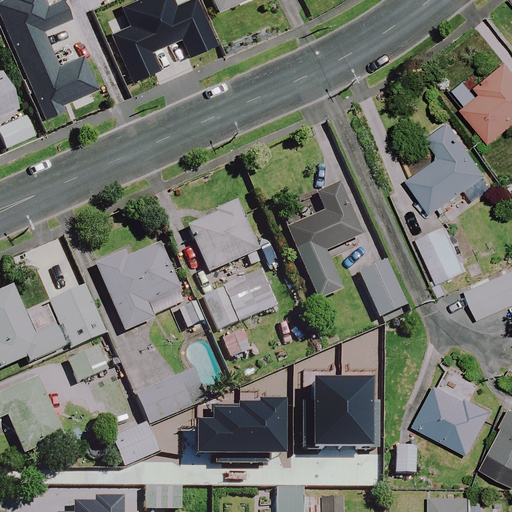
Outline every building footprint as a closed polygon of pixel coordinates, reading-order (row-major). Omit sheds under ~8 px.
[(87,15),(79,0),(54,0),(66,25),(87,15)] [(165,0),(120,0),(99,8),(112,42),(126,37),(130,46),(155,36),(158,45),(180,37),(170,12),(165,0)] [(203,0),(211,17),(252,0),(203,0)] [(91,69),(48,1),(0,31),(0,40),(39,102),(91,69)] [(511,127),(511,78),(503,67),(456,107),(490,147),(511,127)] [(0,118),(13,112),(0,83),(0,118)] [(31,139),(23,119),(0,128),(0,149),(1,152),(31,139)] [(490,177),(451,119),(423,137),(439,161),(406,184),(429,217),(490,177)] [(358,240),(335,189),(312,199),(276,214),(316,304),(338,294),(321,256),(358,240)] [(256,255),(236,208),(184,231),(204,278),(256,255)] [(465,273),(443,229),(416,243),(438,287),(465,273)] [(175,296),(156,248),(124,261),(122,256),(92,269),(119,337),(151,324),(145,308),(175,296)] [(403,309),(383,266),(354,279),(374,322),(403,309)] [(62,351),(53,329),(32,338),(10,289),(0,293),(0,371),(25,361),(28,367),(62,351)] [(53,329),(62,351),(67,349),(69,353),(105,337),(83,289),(46,306),(56,328),(53,329)] [(237,325),(221,291),(208,297),(215,313),(207,316),(215,335),(237,325)] [(106,373),(96,350),(64,364),(74,387),(106,373)] [(191,370),(133,397),(148,428),(205,401),(191,370)] [(349,440),(311,377),(288,391),(279,377),(256,391),(282,433),(294,426),(314,460),(349,440)] [(60,441),(35,382),(0,396),(0,421),(5,420),(21,457),(60,441)] [(489,414),(434,388),(414,429),(469,456),(489,414)] [(511,414),(508,413),(480,472),(511,486),(511,414)] [(142,429),(110,443),(123,471),(155,457),(142,429)] [(414,449),(394,448),(393,477),(412,478),(414,449)] [(305,483),(305,463),(265,463),(264,483),(305,483)] [(179,511),(180,491),(142,491),(141,511),(179,511)] [(300,511),(301,492),(272,491),(271,511),(300,511)] [(117,511),(117,498),(71,499),(70,511),(117,511)] [(468,511),(469,498),(427,499),(427,511),(468,511)] [(306,501),(305,511),(340,511),(340,501),(306,501)]
